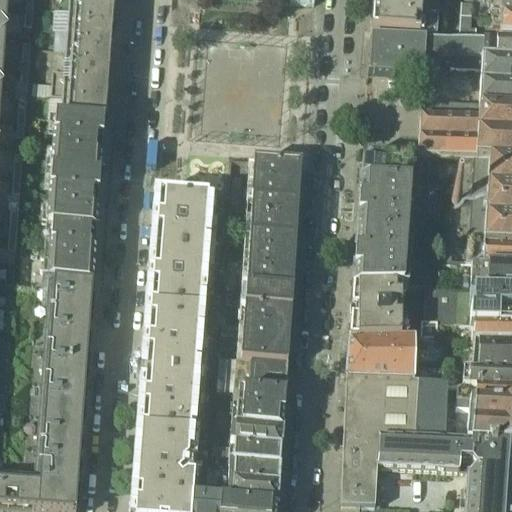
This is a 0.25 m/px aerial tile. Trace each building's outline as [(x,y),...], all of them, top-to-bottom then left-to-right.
[(24,0),(24,12),(31,13),(32,0),(24,0)] [(109,37),(111,0),(67,0),(65,34),(109,37)] [(289,0),(289,7),(312,9),(312,0),(289,0)] [(420,0),(371,0),(369,33),(435,38),(436,17),(419,16),(420,0)] [(511,5),(498,5),(497,22),(499,22),(499,20),(511,20),(511,5)] [(468,33),(470,7),(459,6),(457,39),(473,40),(474,33),(468,33)] [(31,13),(24,12),(23,32),(30,32),(31,13)] [(511,20),(499,20),(499,22),(497,41),(511,41),(511,20)] [(102,127),(106,82),(109,37),(65,34),(62,78),(50,78),(48,103),(60,104),(58,124),(102,127)] [(511,88),(511,63),(486,62),(487,44),(424,42),(369,38),(366,77),(421,82),(437,83),(438,59),(449,59),(448,74),(480,75),(479,86),(511,88)] [(511,45),(497,45),(487,44),(486,62),(511,63),(511,45)] [(22,48),(20,67),(27,68),(29,48),(22,48)] [(27,68),(20,67),(19,87),(26,87),(27,68)] [(511,250),(511,88),(479,86),(478,110),(435,107),(437,83),(421,82),(414,160),(470,163),(464,248),(511,250)] [(17,104),(16,124),(23,124),(25,104),(17,104)] [(98,183),(101,146),(102,127),(58,124),(53,123),(52,135),(46,135),(46,142),(51,143),(50,153),(45,153),(44,161),(49,161),(48,171),(44,171),(43,179),(48,179),(98,183)] [(23,124),(16,124),(14,143),(22,144),(23,124)] [(13,159),(12,179),(19,180),(20,160),(13,159)] [(358,183),(358,185),(409,188),(411,163),(372,160),(360,159),(359,179),(358,183)] [(295,231),(298,190),(300,170),(252,166),(249,204),(251,205),(249,228),(295,231)] [(19,180),(12,179),(10,199),(18,199),(19,180)] [(94,237),(97,201),(98,183),(48,179),(47,190),(42,189),(42,197),(46,197),(45,208),(41,207),(40,216),(45,216),(44,226),(40,226),(39,233),(43,233),(94,237)] [(230,181),(228,205),(238,206),(240,181),(230,181)] [(409,188),(359,185),(355,239),(409,240),(409,233),(405,233),(406,213),(411,213),(412,198),(408,197),(409,188)] [(206,201),(157,198),(153,255),(208,259),(210,237),(203,236),(206,201)] [(9,215),(8,235),(15,235),(16,216),(9,215)] [(290,298),(293,262),(295,231),(249,228),(244,294),(290,298)] [(94,237),(43,233),(39,287),(46,288),(46,289),(90,292),(94,237)] [(15,235),(8,235),(6,254),(14,255),(15,235)] [(406,293),(407,267),(402,267),(404,247),(408,247),(409,240),(355,239),(351,292),(387,293),(399,293),(406,293)] [(511,270),(511,250),(464,248),(463,268),(511,270)] [(208,259),(153,255),(148,315),(197,319),(200,280),(207,281),(208,259)] [(511,297),(511,270),(463,268),(436,267),(435,294),(511,297)] [(0,511),(73,511),(76,486),(90,292),(46,289),(32,483),(0,480),(0,511)] [(387,293),(351,292),(349,313),(356,313),(356,323),(349,323),(347,343),(398,344),(399,293),(387,293)] [(511,319),(511,297),(435,294),(423,293),(422,315),(511,319)] [(290,298),(244,294),(239,294),(238,312),(243,312),(289,316),(290,298)] [(285,370),(289,316),(243,312),(239,366),(285,370)] [(197,319),(148,315),(143,377),(199,381),(201,359),(194,359),(197,319)] [(511,335),(511,319),(422,315),(422,328),(463,331),(511,335)] [(511,352),(511,335),(463,331),(463,345),(469,345),(469,347),(470,347),(470,349),(511,352)] [(398,344),(347,343),(344,383),(410,387),(411,344),(398,344)] [(511,377),(511,352),(470,349),(469,365),(466,365),(465,375),(511,377)] [(285,370),(239,366),(217,365),(215,397),(236,398),(283,402),(285,370)] [(511,377),(465,375),(461,375),(460,390),(464,390),(511,393),(511,377)] [(199,381),(143,377),(139,437),(187,441),(190,403),(197,403),(199,381)] [(339,510),(356,511),(372,511),(374,473),(375,473),(374,473),(376,443),(399,445),(399,443),(412,444),(416,387),(410,387),(344,383),(339,510)] [(511,451),(511,408),(463,405),(464,390),(460,390),(416,387),(412,444),(460,448),(511,451)] [(511,408),(511,393),(464,390),(463,405),(511,408)] [(280,438),(283,402),(236,398),(233,434),(280,438)] [(280,438),(233,434),(232,451),(279,455),(280,438)] [(187,441),(139,437),(134,497),(139,497),(138,508),(133,508),(132,511),(189,511),(190,505),(192,482),(184,481),(178,484),(176,481),(180,477),(181,470),(186,466),(187,441)] [(511,451),(460,448),(412,444),(399,443),(399,445),(376,443),(374,473),(375,473),(465,479),(462,511),(511,511),(511,507),(511,451)] [(215,471),(217,451),(211,451),(209,469),(207,469),(206,487),(215,488),(216,471),(215,471)] [(279,455),(232,451),(228,451),(226,469),(228,470),(226,488),(276,492),(279,455)] [(218,511),(219,508),(219,505),(216,505),(217,489),(212,489),(205,488),(205,506),(190,505),(189,511),(218,511)] [(276,492),(226,488),(225,501),(219,500),(219,505),(219,508),(274,511),(276,492)]
